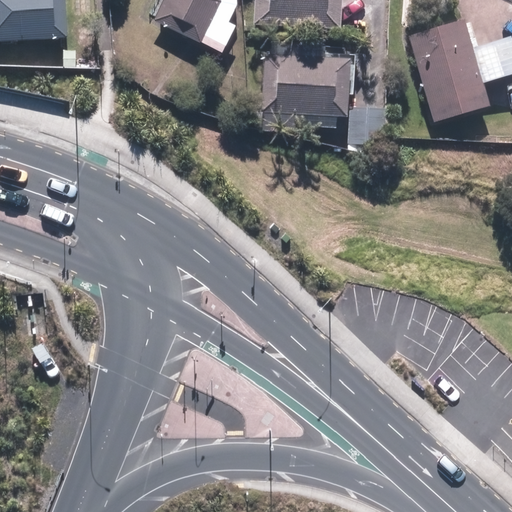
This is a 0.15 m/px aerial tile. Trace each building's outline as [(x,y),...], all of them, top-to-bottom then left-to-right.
[(0,0),(0,36),(70,34),(68,0),(0,0)] [(163,0),(158,14),(198,38),(221,0),(163,0)] [(346,0),(258,0),(258,22),(346,23),(346,0)] [(458,22),(409,35),(431,118),(480,106),(458,22)] [(352,55),(267,51),(265,107),(350,111),(352,55)]
